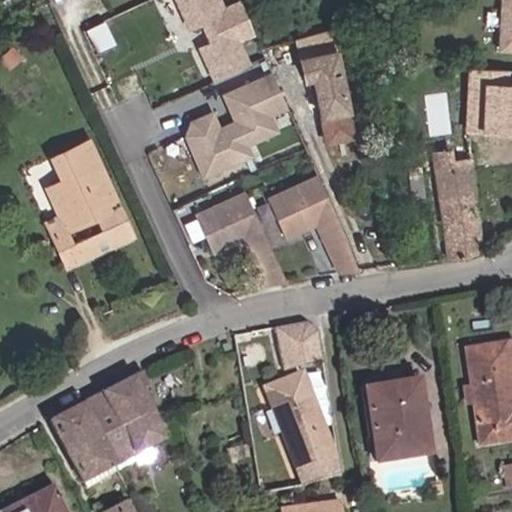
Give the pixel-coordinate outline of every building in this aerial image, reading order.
[(224,0),(175,0),(191,34),(202,29),(209,43),(198,48),(213,81),(252,64),(244,43),(256,38),(241,1),(227,6),(224,0)] [(511,0),(500,0),(498,51),(511,51),(511,0)] [(359,141),(336,34),(289,43),(298,83),(306,82),(326,148),(359,141)] [(511,71),(469,71),(465,135),(511,138),(511,71)] [(214,112),(190,122),(185,137),(203,181),(255,158),(251,148),(281,134),(275,117),(289,111),(273,73),(222,95),(234,122),(222,127),(214,112)] [(97,214),(111,244),(132,235),(125,218),(122,219),(117,206),(110,208),(107,201),(115,198),(103,172),(101,173),(94,157),(96,156),(89,141),(53,157),(63,179),(47,186),(58,213),(47,218),(67,264),(98,250),(84,220),(67,227),(61,214),(91,201),(97,214)] [(438,188),(448,259),(468,255),(480,251),(483,250),(473,160),(456,161),(454,151),(433,153),(438,188)] [(421,174),(409,176),(412,198),(424,196),(421,174)] [(269,203),(255,209),(273,250),(316,228),(339,277),(360,273),(317,176),(267,198),(269,203)] [(245,193),(195,214),(213,257),(243,246),(266,289),(288,284),(273,250),(255,209),(245,193)] [(111,244),(97,214),(84,220),(98,250),(111,244)] [(315,317),(274,325),(283,367),(323,358),(315,317)] [(478,446),(511,440),(511,408),(500,344),(462,351),(478,446)] [(148,393),(139,372),(46,420),(79,482),(121,462),(161,443),(144,396),(148,393)] [(295,467),(331,451),(299,373),(263,388),(295,467)] [(416,378),(362,388),(375,460),(429,451),(416,378)] [(334,461),(331,451),(295,467),(298,477),(334,461)] [(0,511),(61,511),(50,488),(0,511)] [(126,502),(101,511),(153,511),(149,499),(128,507),(126,502)] [(337,511),(335,501),(275,511),(274,511),(337,511)]
